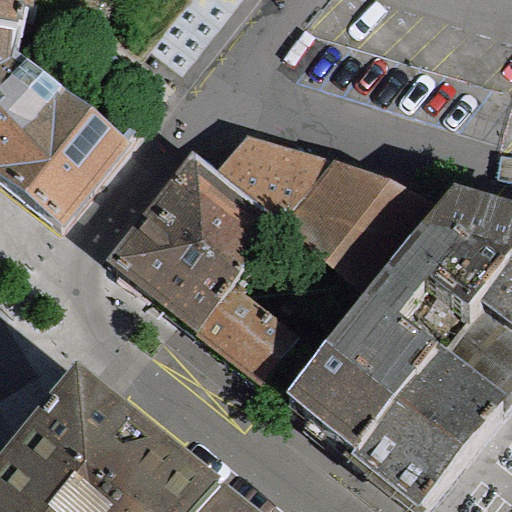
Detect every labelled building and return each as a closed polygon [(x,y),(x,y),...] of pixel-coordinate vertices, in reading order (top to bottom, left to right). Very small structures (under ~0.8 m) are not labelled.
[(0,0),(0,42),(19,43),(24,43),(31,0),(0,0)] [(0,166),(14,70),(19,43),(0,42),(0,166)] [(144,80),(168,98),(181,82),(157,64),(144,80)] [(14,70),(0,166),(0,187),(63,237),(126,158),(14,70)] [(282,241),(376,320),(402,287),(457,218),(250,155),(221,191),(282,241)] [(236,299),(282,241),(221,191),(200,173),(115,278),(199,347),(236,299)] [(402,287),(469,339),(487,317),(511,285),(511,234),(457,218),(402,287)] [(511,285),(487,317),(511,337),(511,285)] [(246,307),(236,299),(199,347),(266,399),(299,359),(240,313),(246,307)] [(469,339),(441,374),(505,425),(511,416),(511,337),(487,317),(469,339)] [(361,473),(441,374),(376,320),(293,420),(361,473)] [(407,511),(435,511),(505,425),(441,374),(361,473),(407,511)] [(212,511),(79,405),(0,499),(0,511),(212,511)]
